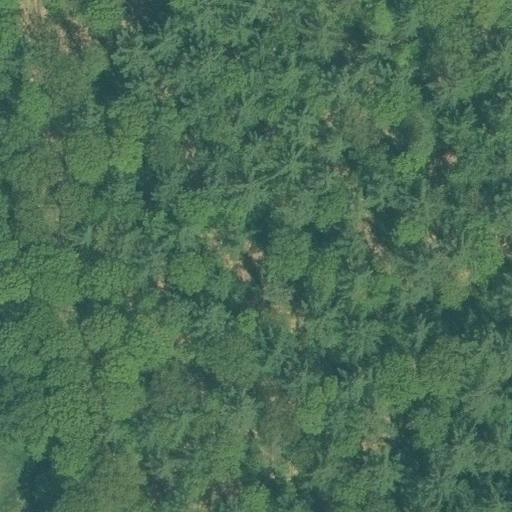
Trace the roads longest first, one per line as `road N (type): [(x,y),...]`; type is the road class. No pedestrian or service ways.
road 1 (track): [(51,178),(86,446)]
road 2 (track): [(28,0),(51,178)]
